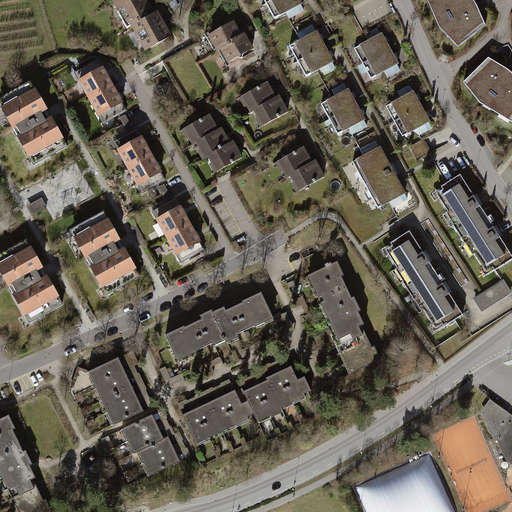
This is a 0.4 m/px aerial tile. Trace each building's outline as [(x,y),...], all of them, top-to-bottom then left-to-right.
[(151,0),(121,0),(147,48),(171,36),(151,0)] [(301,0),(277,0),(269,5),(277,21),(305,7),(301,0)] [(473,0),(427,0),(440,28),(458,47),(486,25),(477,5),(473,0)] [(236,21),(209,36),(217,50),(244,35),(236,21)] [(320,31),(292,46),(301,62),(329,48),(320,31)] [(248,33),(221,48),(229,63),(256,48),(248,33)] [(385,35),(357,49),(365,65),(393,51),(385,35)] [(329,48),(301,63),(309,79),(338,65),(329,48)] [(393,51),(365,65),(373,82),(402,68),(393,51)] [(511,73),(507,70),(489,59),(464,83),(481,104),(511,122),(511,121),(511,73)] [(93,73),(79,80),(90,99),(116,86),(102,62),(90,68),(93,73)] [(270,84),(244,98),(252,113),(278,99),(270,84)] [(115,118),(129,110),(116,86),(90,99),(100,119),(112,113),(115,118)] [(34,87),(0,104),(0,106),(27,157),(61,139),(34,87)] [(351,89),(323,104),(331,120),(360,106),(351,89)] [(424,107),(416,93),(392,107),(400,120),(424,107)] [(283,97),(256,111),(264,126),(291,112),(283,97)] [(360,106),(332,120),(340,137),(368,123),(360,106)] [(431,121),(423,107),(400,121),(408,134),(431,121)] [(212,114),(186,128),(194,144),(220,130),(212,114)] [(223,129),(197,143),(205,158),(231,144),(223,129)] [(131,142),(118,149),(128,169),(154,155),(141,131),(128,137),(131,142)] [(52,146),(54,152),(68,146),(65,140),(52,146)] [(427,141),(412,148),(418,160),(432,153),(427,141)] [(234,143),(208,157),(216,172),(243,158),(234,143)] [(305,147),(279,161),(287,176),(314,162),(305,147)] [(382,150),(355,164),(379,210),(406,196),(382,150)] [(153,188),(167,180),(154,155),(128,169),(138,188),(150,182),(153,188)] [(316,161),(290,175),(298,190),(324,176),(316,161)] [(462,177),(436,193),(460,232),(487,216),(462,177)] [(30,205),(34,213),(47,207),(43,198),(30,205)] [(167,215),(157,219),(167,237),(193,224),(180,199),(163,208),(167,215)] [(487,217),(460,233),(485,273),(511,257),(487,217)] [(108,218),(75,235),(104,289),(137,272),(108,218)] [(192,256),(206,249),(193,224),(167,237),(178,257),(189,251),(192,256)] [(412,233),(387,248),(414,292),(439,277),(412,233)] [(33,249),(0,265),(0,267),(25,316),(59,299),(33,249)] [(337,266),(310,278),(338,340),(365,328),(337,266)] [(440,277),(415,293),(440,332),(465,316),(440,277)] [(511,293),(504,280),(474,299),(483,313),(511,294),(511,293)] [(272,324),(258,296),(168,338),(181,366),(272,324)] [(365,328),(338,340),(353,374),(380,361),(365,328)] [(119,360),(92,372),(115,423),(143,410),(119,360)] [(294,365),(185,414),(201,448),(309,399),(294,365)] [(506,460),(511,464),(511,415),(490,399),(481,412),(492,437),(497,441),(506,460)] [(155,416),(129,428),(151,474),(177,462),(155,416)] [(53,511),(11,417),(0,422),(0,461),(22,511),(53,511)]
